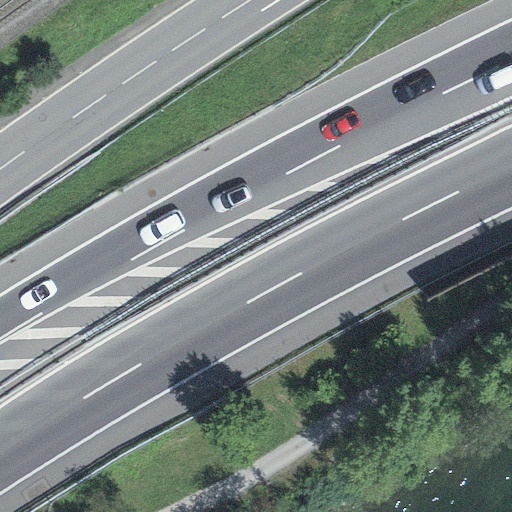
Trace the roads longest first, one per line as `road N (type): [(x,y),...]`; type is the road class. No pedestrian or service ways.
road 1 (trunk): [(0,451),(314,264),(511,166)]
road 2 (trunk): [(511,59),(125,248),(0,319)]
road 3 (primary): [(249,0),(0,169)]
